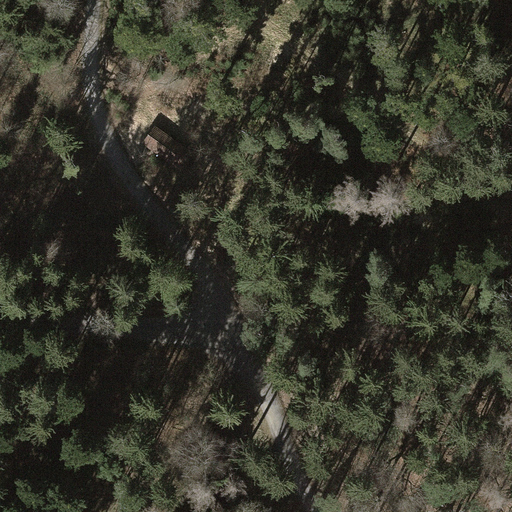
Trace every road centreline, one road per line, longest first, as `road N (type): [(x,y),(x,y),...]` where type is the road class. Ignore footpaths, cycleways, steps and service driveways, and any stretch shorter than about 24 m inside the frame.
road 1 (track): [(312,511),(202,273),(116,158),(92,106),(94,0)]
road 2 (track): [(511,331),(226,327)]
road 3 (track): [(0,329),(226,327)]
